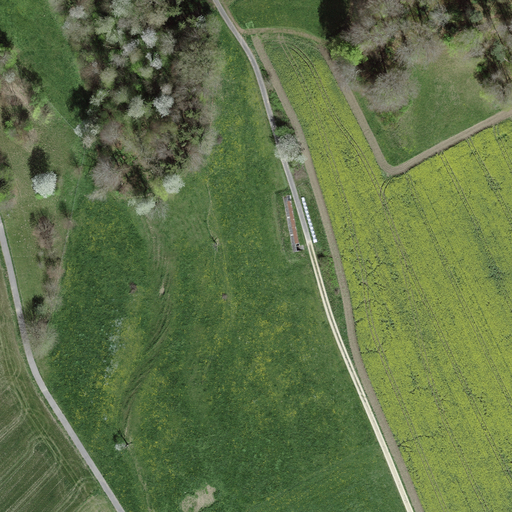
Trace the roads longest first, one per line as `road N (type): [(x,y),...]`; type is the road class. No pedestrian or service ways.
road 1 (track): [(408,511),(331,319),(254,66),(215,0)]
road 2 (track): [(120,511),(35,374),(0,227)]
